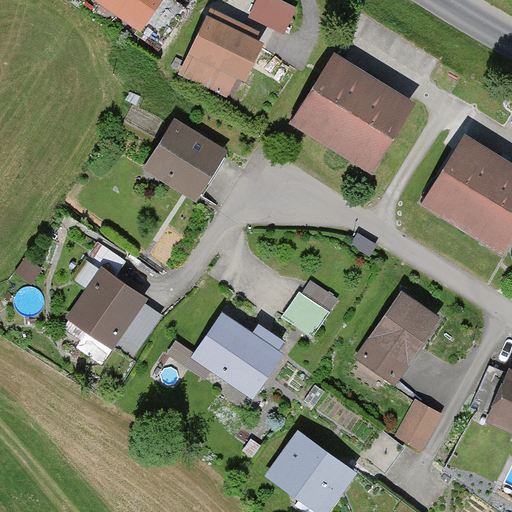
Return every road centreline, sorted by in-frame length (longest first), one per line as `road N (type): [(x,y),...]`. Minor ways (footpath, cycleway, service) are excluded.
road 1 (residential): [(503,322),(306,198),(277,190),(255,197),(232,225),(229,248),(258,278)]
road 2 (residential): [(503,322),(417,484)]
